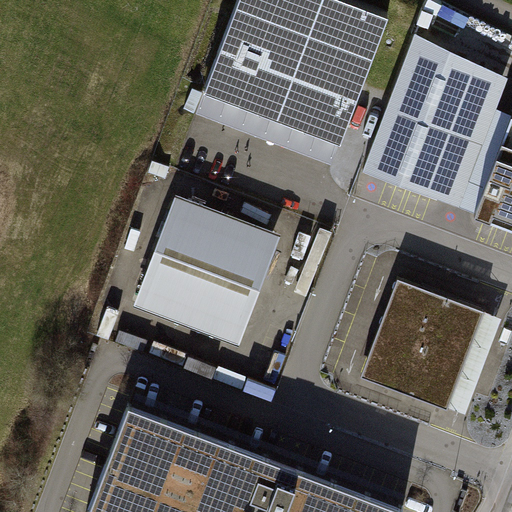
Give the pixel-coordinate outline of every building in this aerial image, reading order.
[(389,11),(358,0),(237,0),(205,87),(341,138),(389,11)] [(465,122),(437,196),(459,205),(508,76),(416,31),(392,94),(465,122)] [(465,122),(392,94),(364,169),(437,196),(465,122)] [(270,248),(174,211),(145,287),(242,323),(270,248)] [(448,406),(485,308),(399,275),(361,373),(448,406)] [(401,511),(404,505),(128,401),(86,511),(401,511)]
